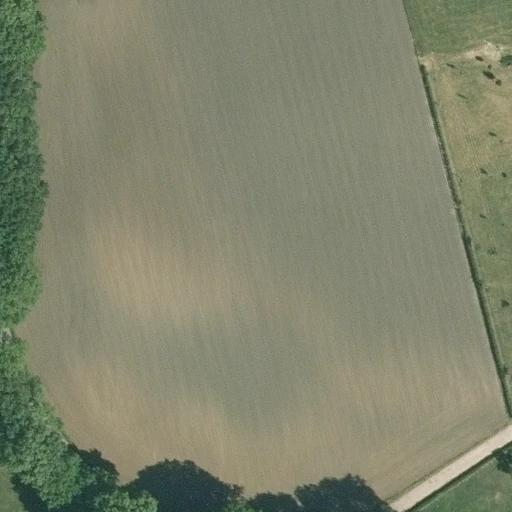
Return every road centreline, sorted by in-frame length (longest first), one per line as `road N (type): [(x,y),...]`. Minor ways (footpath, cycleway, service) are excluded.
road 1 (unclassified): [(129,511),(76,472),(36,424),(0,336)]
road 2 (track): [(397,511),(511,432)]
